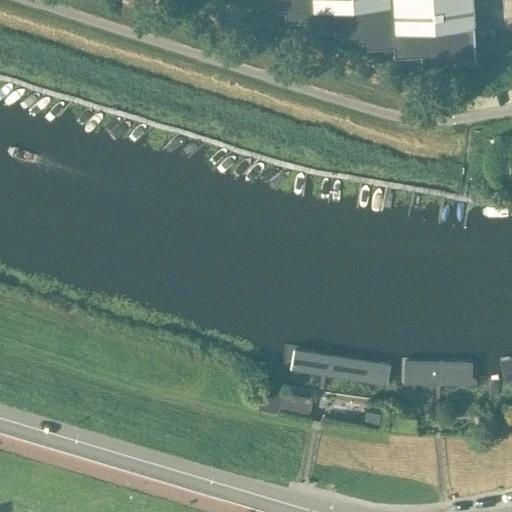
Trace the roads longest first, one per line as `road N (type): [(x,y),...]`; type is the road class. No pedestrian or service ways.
road 1 (unclassified): [(511,109),(403,119),(19,0)]
road 2 (tertiary): [(0,422),(313,511)]
